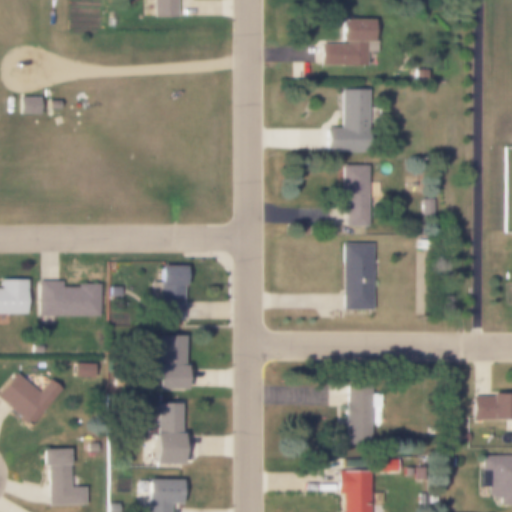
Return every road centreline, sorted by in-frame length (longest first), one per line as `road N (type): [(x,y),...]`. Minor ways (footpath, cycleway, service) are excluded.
road 1 (residential): [(245,511),(244,0)]
road 2 (residential): [(245,345),(511,347)]
road 3 (residential): [(246,237),(0,233)]
